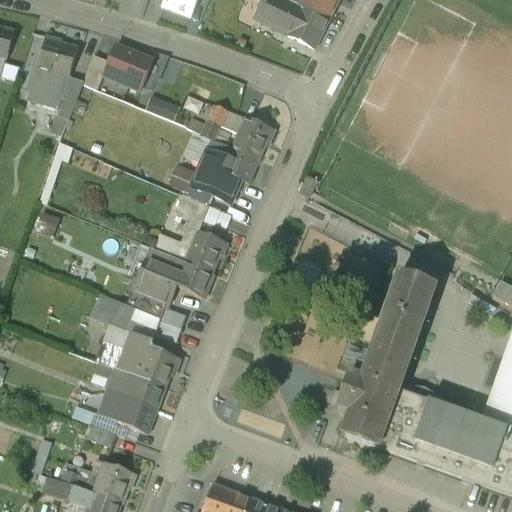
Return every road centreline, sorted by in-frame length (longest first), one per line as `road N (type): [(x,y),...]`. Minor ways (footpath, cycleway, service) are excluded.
road 1 (residential): [(179,436),(319,100)]
road 2 (residential): [(19,0),(119,26),(319,100)]
road 3 (unknown): [(277,196),(435,278),(452,309),(452,357)]
road 4 (residential): [(385,511),(179,436)]
